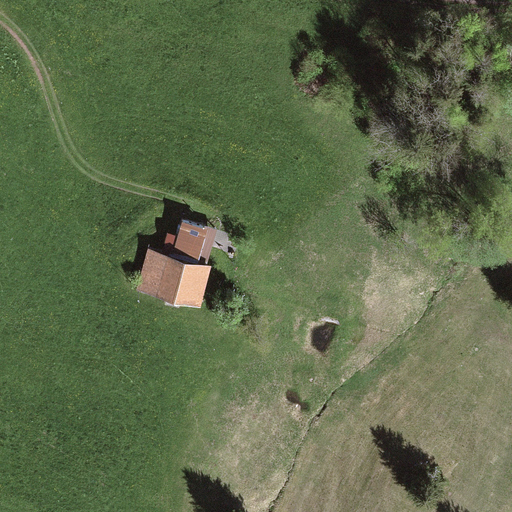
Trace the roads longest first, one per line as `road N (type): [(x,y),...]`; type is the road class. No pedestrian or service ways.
road 1 (track): [(511,4),(0,15)]
road 2 (track): [(0,16),(43,65),(71,163),(116,187),(200,206)]
